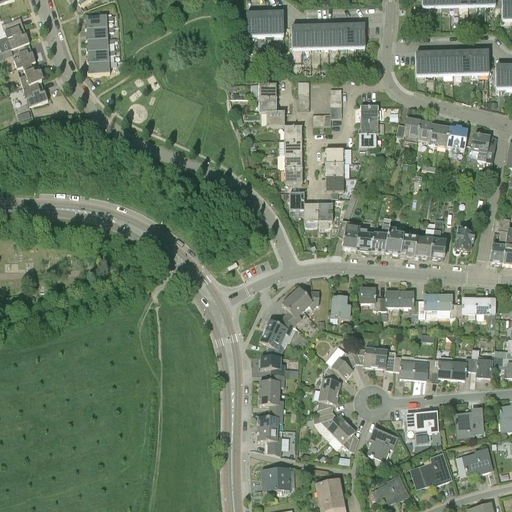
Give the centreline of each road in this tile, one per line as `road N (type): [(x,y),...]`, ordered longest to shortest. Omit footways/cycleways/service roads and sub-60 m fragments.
road 1 (residential): [(291,274),(257,204),(95,115),(62,69),(40,0)]
road 2 (track): [(149,511),(159,423),(156,309)]
road 3 (secondary): [(220,306),(206,280),(151,230),(93,209),(61,209)]
road 4 (residential): [(291,274),(341,267),(480,277)]
road 5 (secondary): [(61,209),(154,249),(207,312)]
road 6 (track): [(0,331),(153,288)]
road 7 (residential): [(480,277),(506,124)]
road 8 (residential): [(389,20),(303,23),(282,9),(249,9)]
road 9 (residential): [(391,87),(346,87),(346,142),(308,143)]
road 10 (secondary): [(231,440),(237,365),(220,306)]
road 11 (secondary): [(207,312),(223,360),(231,440)]
road 12 (residential): [(386,47),(483,47),(511,60)]
road 13 (residential): [(385,404),(511,395)]
road 14 (residential): [(391,87),(409,100),(506,124)]
